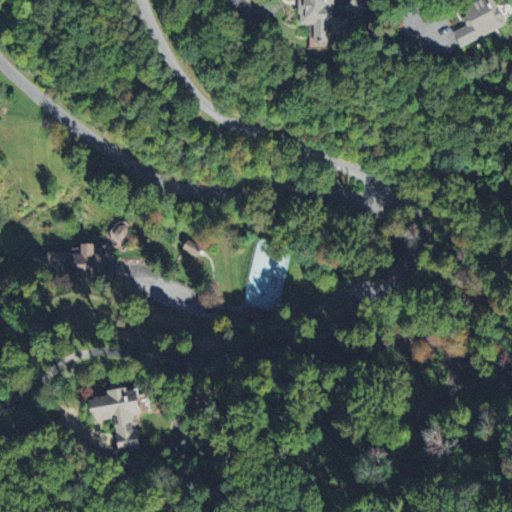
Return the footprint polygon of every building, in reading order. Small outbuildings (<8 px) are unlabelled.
[(331,0),(295,0),(295,24),(310,24),(309,41),(326,41),(326,34),(346,34),(346,18),(331,17),(331,0)] [(455,47),(502,24),(489,0),(466,0),(454,6),(463,25),(447,32),(455,47)] [(179,248),(195,256),(199,247),(183,240),(179,248)] [(80,243),(81,253),(69,253),(70,270),(102,269),(102,253),(92,254),(92,243),(80,243)] [(239,316),(259,322),(262,311),(242,305),(239,316)] [(110,420),(112,450),(136,449),(135,428),(131,428),(130,414),(135,414),(134,391),(121,391),(121,389),(102,390),(102,398),(81,398),(81,414),(86,414),(86,421),(110,420)]
